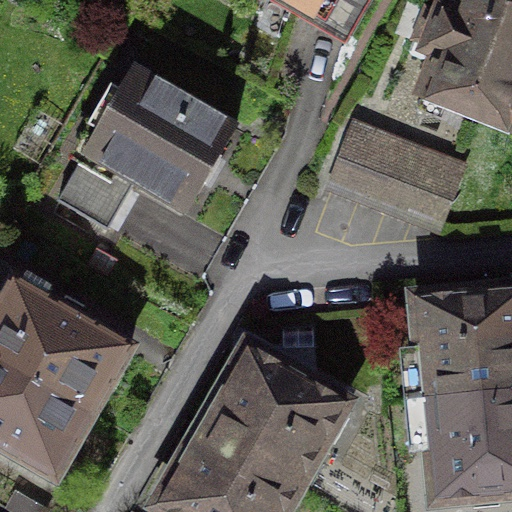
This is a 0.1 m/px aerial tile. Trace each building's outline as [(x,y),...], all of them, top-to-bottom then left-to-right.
[(263,0),(307,24),(320,0),(263,0)] [(419,64),(404,104),(511,145),(511,0),(442,0),(441,5),(430,1),(407,60),(419,64)] [(133,71),(57,203),(107,230),(133,185),(187,216),(211,172),(235,129),(133,71)] [(349,123),(326,184),(388,208),(442,228),(465,167),(349,123)] [(12,280),(0,301),(0,360),(93,414),(112,381),(131,348),(12,280)] [(511,290),(417,299),(427,400),(511,391),(511,290)] [(225,389),(202,428),(300,484),(345,405),(247,349),(225,389)] [(0,360),(0,448),(55,480),(74,447),(93,414),(0,360)] [(511,391),(427,400),(436,500),(511,492),(511,391)] [(179,467),(157,507),(166,511),(283,511),(300,484),(202,428),(179,467)]
